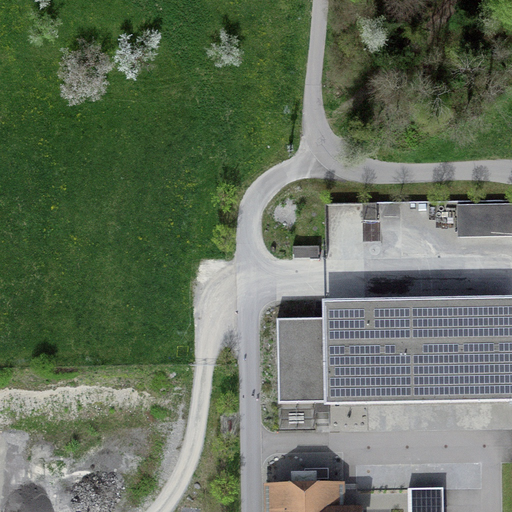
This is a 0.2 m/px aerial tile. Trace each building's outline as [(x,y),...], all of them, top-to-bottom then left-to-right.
[(326,203),(328,244),(363,242),(362,218),(399,216),(399,200),(326,203)] [(511,203),(457,205),(458,238),(511,236),(511,203)] [(379,222),(364,222),(364,242),(380,242),(379,222)] [(320,246),(292,246),(293,259),(319,259),(320,246)] [(275,323),(276,405),(511,402),(511,297),(325,299),(325,322),(275,323)] [(340,485),(269,486),(269,511),(362,511),(363,508),(340,508),(340,485)] [(443,511),(443,491),(408,492),(408,511),(443,511)]
